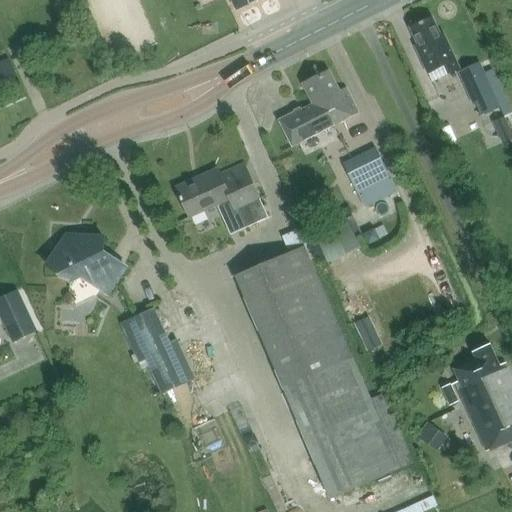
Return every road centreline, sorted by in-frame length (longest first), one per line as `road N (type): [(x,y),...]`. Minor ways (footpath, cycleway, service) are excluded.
road 1 (secondary): [(0,185),(189,112),(245,67)]
road 2 (secondary): [(245,67),(110,107),(56,133),(0,178)]
road 3 (secondary): [(245,67),(380,0)]
